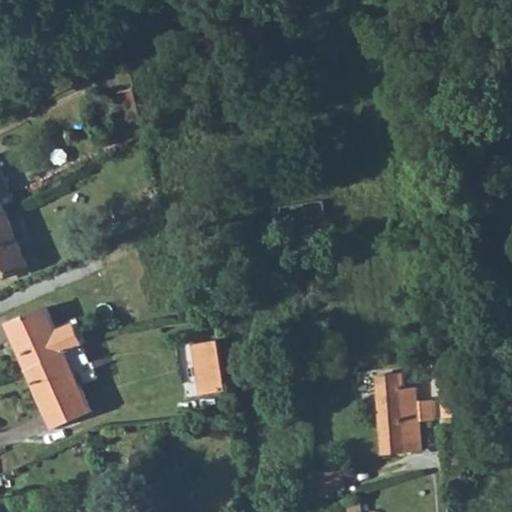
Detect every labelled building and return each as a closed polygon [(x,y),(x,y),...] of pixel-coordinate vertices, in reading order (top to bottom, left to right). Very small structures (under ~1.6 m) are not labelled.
[(126,118),(140,114),(133,86),(120,89),(126,118)] [(0,205),(4,204),(14,199),(0,167),(0,205)] [(283,222),(326,214),(324,199),(281,207),(283,222)] [(0,277),(30,264),(4,204),(0,205),(0,277)] [(12,319),(33,368),(71,353),(88,345),(81,328),(63,335),(50,303),(12,319)] [(201,391),(228,387),(221,338),(193,342),(201,391)] [(96,413),(71,353),(33,368),(57,429),(96,413)] [(379,373),(384,452),(423,449),(421,418),(437,417),(436,399),(419,400),(418,386),(406,387),(405,372),(379,373)] [(456,416),(452,372),(445,373),(445,380),(440,381),(442,417),(456,416)] [(471,459),(469,424),(459,424),(455,423),(441,430),(444,478),(457,477),(457,460),(471,459)] [(496,450),(495,436),(475,436),(476,451),(496,450)] [(344,470),(317,473),(319,493),(346,489),(344,470)] [(43,511),(47,511),(43,491),(17,497),(19,511),(43,511)]
